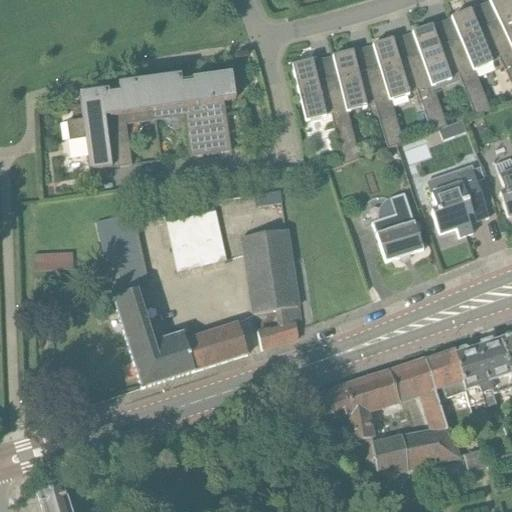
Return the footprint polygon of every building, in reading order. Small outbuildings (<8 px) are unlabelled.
[(511,4),(510,0),(495,0),(489,3),(499,25),(500,24),(511,49),(511,4)] [(511,49),(500,24),(499,25),(486,30),(486,29),(478,33),(470,12),(459,16),(450,20),(459,42),(461,41),(475,75),(492,67),(491,66),(499,62),(511,90),(511,49)] [(474,75),(475,75),(461,41),(459,42),(447,47),(446,46),(439,49),(431,27),(421,31),(421,32),(412,35),(420,57),(421,57),(431,85),(449,79),(448,78),(456,75),(472,112),(488,108),(474,75)] [(431,86),(431,85),(421,57),(420,57),(406,61),(406,60),(398,63),(392,41),(381,45),(372,48),(379,71),(380,70),(388,96),(406,90),(406,89),(414,86),(427,123),(443,119),(431,86)] [(387,96),(388,96),(380,70),(379,71),(366,74),(365,73),(358,76),(352,53),(341,56),(332,59),(337,80),(339,80),(345,107),(363,102),(363,100),(371,98),(382,134),(398,130),(387,96)] [(358,159),(353,141),(344,107),(345,107),(339,80),(337,80),(325,83),(325,82),(317,85),(311,62),(300,65),(301,65),(291,68),(305,124),(331,118),(343,167),(343,168),(358,159)] [(231,153),(230,152),(223,103),(235,102),(231,76),(192,81),(203,157),(231,153)] [(189,159),(203,157),(192,81),(180,83),(180,78),(149,83),(154,122),(183,118),(189,159)] [(131,167),(130,158),(125,127),(154,122),(149,83),(117,87),(118,92),(106,94),(117,169),(131,167)] [(90,173),(117,169),(106,94),(79,98),(82,121),(62,124),(65,143),(85,140),(90,173)] [(436,213),(431,215),(439,237),(455,232),(458,241),(472,236),(468,222),(487,216),(471,172),(457,177),(460,186),(431,197),(436,213)] [(504,195),(499,197),(507,220),(511,217),(511,174),(499,179),(504,195)] [(256,210),(281,206),(279,193),(254,197),(256,210)] [(394,218),(371,226),(385,266),(423,253),(403,197),(388,202),(394,218)] [(189,219),(215,214),(212,203),(187,209),(189,219)] [(165,224),(189,219),(187,209),(163,214),(165,224)] [(215,214),(189,219),(192,229),(217,224),(215,214)] [(97,237),(136,229),(133,217),(106,223),(108,227),(96,230),(97,237)] [(189,219),(165,224),(167,234),(192,229),(189,219)] [(219,234),(217,224),(192,229),(194,239),(206,237),(219,234)] [(139,241),(136,229),(97,237),(100,250),(139,241)] [(167,234),(170,245),(182,242),(194,239),(192,229),(167,234)] [(295,326),(300,325),(286,233),(240,241),(251,317),(276,314),(278,329),(256,334),(261,354),(298,343),(295,326)] [(206,237),(214,266),(226,264),(219,234),(206,237)] [(214,266),(206,237),(194,239),(201,269),(214,266)] [(182,242),(189,272),(201,269),(194,239),(182,242)] [(142,254),(139,241),(100,250),(103,263),(115,260),(142,254)] [(189,272),(182,242),(170,245),(176,275),(189,272)] [(144,266),(142,254),(115,260),(117,272),(144,266)] [(147,278),(144,266),(117,272),(120,284),(147,278)] [(120,284),(123,298),(137,295),(150,291),(147,278),(120,284)] [(141,391),(194,375),(247,358),(247,357),(237,325),(184,342),(182,337),(183,337),(183,336),(153,345),(137,295),(123,298),(113,301),(141,391)] [(511,339),(500,343),(511,378),(511,339)] [(511,391),(511,378),(500,343),(478,351),(493,397),(511,391)] [(496,407),(493,397),(478,351),(456,357),(455,354),(453,354),(464,395),(469,410),(483,405),(484,411),(496,407)] [(438,404),(464,395),(453,354),(425,363),(438,404)] [(457,461),(438,404),(425,363),(389,375),(345,390),(316,399),(319,407),(313,409),(317,419),(316,433),(316,445),(316,451),(327,451),(328,431),(350,424),(352,443),(362,441),(366,460),(363,460),(363,463),(373,461),(377,477),(457,461)] [(486,464),(488,471),(489,474),(511,466),(511,459),(511,456),(486,464)] [(70,511),(62,486),(36,494),(41,511),(70,511)]
